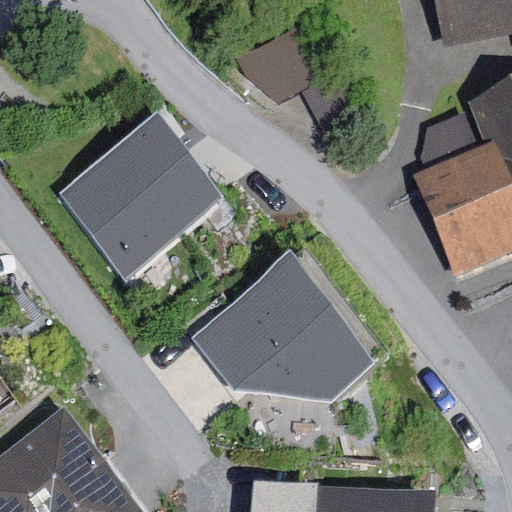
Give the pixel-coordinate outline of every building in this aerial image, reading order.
[(511,0),(438,0),(447,45),(511,32),(511,0)] [(301,32),(237,62),(247,83),(279,109),(326,87),(301,32)] [(496,160),(413,192),(449,287),(511,264),(511,99),(476,111),(496,160)] [(162,109),(60,177),(120,267),(223,199),(162,109)] [(191,340),(237,404),(337,421),(378,392),(291,269),(191,340)] [(139,511),(71,421),(0,475),(0,511),(139,511)] [(434,511),(435,509),(307,498),(306,511),(434,511)]
